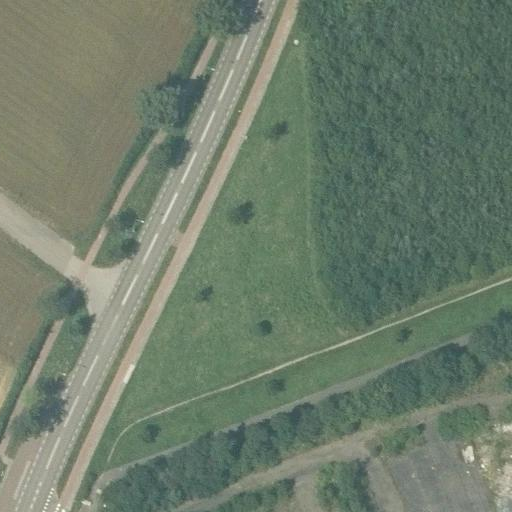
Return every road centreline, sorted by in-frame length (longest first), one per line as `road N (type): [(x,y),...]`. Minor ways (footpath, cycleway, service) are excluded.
road 1 (tertiary): [(29,511),(259,0)]
road 2 (unknown): [(96,489),(132,421),(511,278)]
road 3 (track): [(96,489),(117,472),(511,322)]
